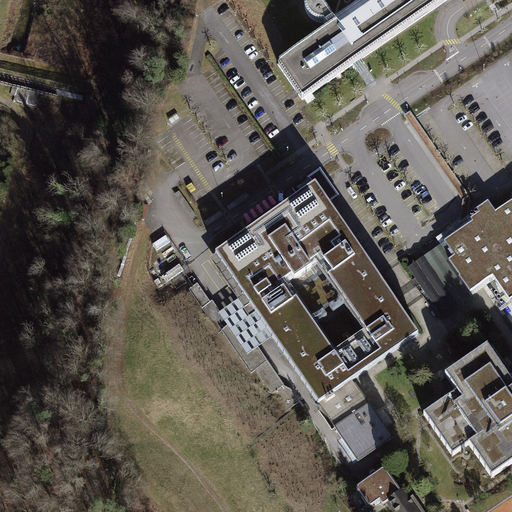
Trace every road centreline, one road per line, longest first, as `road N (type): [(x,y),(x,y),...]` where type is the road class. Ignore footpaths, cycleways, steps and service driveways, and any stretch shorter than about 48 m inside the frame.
road 1 (unclassified): [(191,244),(356,474)]
road 2 (unclassified): [(344,139),(475,318),(511,349)]
road 3 (unclassified): [(511,26),(344,139)]
road 4 (unclassified): [(344,139),(191,244)]
road 5 (track): [(0,254),(23,132),(17,112),(0,98)]
